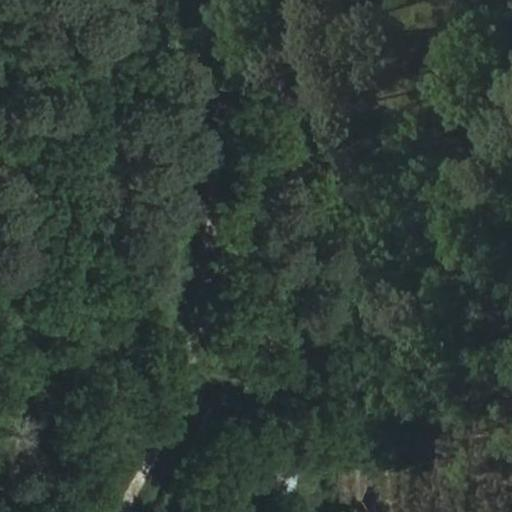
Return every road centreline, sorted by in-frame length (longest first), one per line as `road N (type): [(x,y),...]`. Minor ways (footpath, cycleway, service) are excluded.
road 1 (track): [(126,511),(200,371),(192,303),(240,0)]
road 2 (track): [(194,381),(299,396),(346,417),(364,471),(364,511)]
